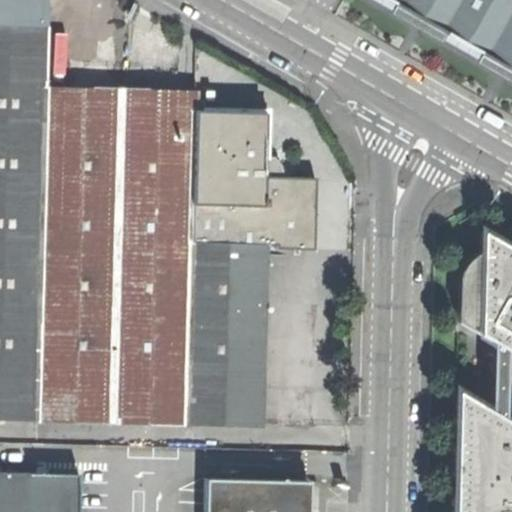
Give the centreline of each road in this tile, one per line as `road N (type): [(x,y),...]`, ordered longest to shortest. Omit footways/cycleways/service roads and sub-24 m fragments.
road 1 (unclassified): [(388,511),(396,250)]
road 2 (tertiary): [(226,0),(405,102)]
road 3 (unclassified): [(405,102),(391,148),(396,250)]
road 4 (unclassified): [(396,250),(424,186),(471,140)]
